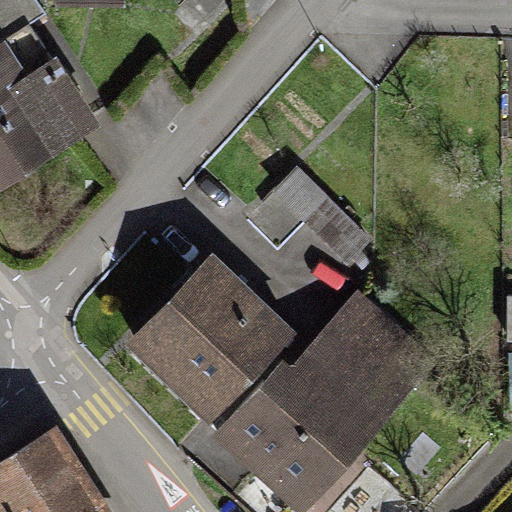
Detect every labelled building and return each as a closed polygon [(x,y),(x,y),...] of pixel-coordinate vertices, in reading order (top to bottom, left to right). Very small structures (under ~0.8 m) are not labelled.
[(109,0),(46,0),(46,13),(109,16),(109,0)] [(17,29),(0,40),(0,181),(83,125),(17,29)] [(285,174),(263,197),(335,265),(357,242),(285,174)] [(196,259),(115,346),(191,417),(272,331),(196,259)] [(340,299),(209,438),(279,504),(410,365),(340,299)] [(0,511),(85,511),(40,431),(0,453),(0,511)]
